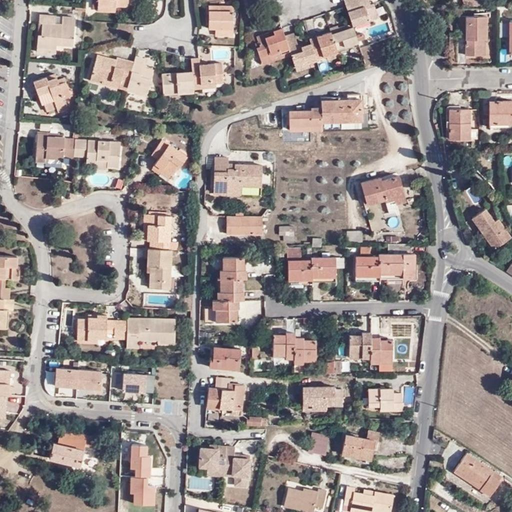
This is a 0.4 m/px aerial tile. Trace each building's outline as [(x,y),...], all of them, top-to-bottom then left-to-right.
[(98,0),(98,11),(115,12),(115,6),(128,6),(128,0),(98,0)] [(352,0),(343,0),(346,8),(351,24),(352,26),(379,17),(373,2),(369,4),(368,0),(354,0),(353,1),(352,0)] [(233,7),(221,7),(221,12),(209,12),(209,29),(215,29),(219,29),(219,36),(233,37),(233,7)] [(75,18),(63,17),(62,24),(55,24),(56,16),(40,15),(39,23),(43,23),(42,35),(38,35),(37,48),(56,49),(56,45),(72,46),(75,18)] [(482,40),(486,40),(486,17),(458,17),(458,30),(465,30),(466,55),(482,55),(482,40)] [(337,50),(358,43),(357,41),(356,37),(352,26),(351,24),(344,27),(345,30),(340,32),(338,29),(338,26),(330,29),(331,33),(337,50)] [(285,37),(282,29),(274,32),(275,35),(270,37),(269,33),(257,37),(260,47),(257,48),(260,59),(281,52),(282,58),(291,55),(285,37)] [(338,52),(337,50),(331,33),(310,40),(311,44),(316,60),(326,56),(338,52)] [(308,63),(316,60),(311,44),(299,48),(294,34),(285,37),(291,55),(295,68),(308,63)] [(262,65),(282,58),(281,52),(260,59),(262,65)] [(119,88),(126,90),(127,87),(134,63),(117,58),(116,61),(116,63),(112,62),(113,60),(97,55),(90,80),(101,83),(102,79),(120,83),(119,88)] [(127,87),(147,92),(154,71),(143,67),(145,59),(136,56),(134,63),(127,87)] [(193,87),(193,89),(202,89),(202,85),(216,84),(223,83),(222,64),(200,66),(199,59),(191,60),(192,72),(193,87)] [(308,63),(295,68),(296,71),(309,67),(308,63)] [(177,73),(162,75),(163,94),(186,92),(186,87),(193,87),(192,72),(185,72),(185,78),(181,78),(181,75),(177,75),(177,73)] [(48,82),(47,77),(34,82),(42,104),(44,103),(47,111),(56,107),(58,112),(67,108),(64,99),(62,93),(68,91),(65,82),(58,84),(57,80),(56,78),(48,82)] [(101,83),(119,88),(120,83),(102,79),(101,83)] [(127,87),(126,90),(147,96),(147,92),(127,87)] [(348,101),(330,101),(331,122),(342,122),(362,121),(361,95),(348,95),(348,101)] [(331,122),(330,101),(321,101),(321,110),(312,110),(312,112),(289,113),(290,125),(316,125),(316,127),(322,128),(322,122),(331,122)] [(511,101),(489,102),(489,115),(490,124),(511,124),(511,101)] [(449,139),(469,139),(469,110),(449,110),(449,139)] [(490,124),(489,115),(481,115),(481,119),(485,119),(485,124),(490,124)] [(74,156),(75,140),(65,139),(65,138),(48,137),(48,134),(37,133),(36,162),(45,162),(45,158),(63,159),(63,158),(74,159),(74,156)] [(163,139),(154,152),(161,157),(159,159),(158,159),(153,167),(161,172),(163,169),(172,175),(173,172),(177,167),(179,169),(187,156),(163,139)] [(120,143),(75,140),(74,156),(83,157),(83,148),(88,149),(87,157),(87,163),(97,164),(97,161),(108,161),(108,168),(119,168),(120,143)] [(235,169),(235,164),(228,163),(228,157),(215,157),(215,171),(228,172),(228,168),(235,169)] [(263,165),(235,164),(235,169),(228,168),(228,172),(215,171),(214,193),(228,194),(228,185),(242,185),(262,186),(263,165)] [(163,169),(161,172),(170,178),(172,175),(163,169)] [(381,183),(380,178),(361,183),(367,204),(385,199),(386,201),(404,196),(399,176),(385,180),(386,182),(381,183)] [(242,195),(242,185),(228,185),(228,194),(242,195)] [(479,196),(483,193),(478,186),(474,190),(479,196)] [(404,196),(386,201),(387,206),(396,203),(405,201),(404,196)] [(396,203),(387,206),(390,217),(399,214),(396,203)] [(482,231),(494,222),(485,209),(473,218),(482,231)] [(171,250),(171,241),(172,215),(149,214),(149,240),(152,240),(152,249),(171,250)] [(263,216),(229,216),(227,216),(227,234),(263,234),(263,216)] [(511,237),(498,219),(494,222),(482,231),(495,249),(511,237)] [(362,230),(346,231),(347,242),(362,242),(362,230)] [(411,254),(411,244),(388,244),(388,254),(379,254),(379,256),(356,257),(357,282),(372,282),(373,280),(379,280),(379,278),(388,278),(388,273),(403,273),(403,278),(414,277),(414,254),(411,254)] [(371,247),(361,247),(361,255),(371,255),(371,247)] [(287,249),(287,260),(301,260),(301,248),(287,249)] [(171,277),(172,250),(171,250),(152,249),(149,249),(149,258),(149,266),(151,266),(155,266),(154,287),(170,288),(171,277)] [(0,278),(6,279),(19,280),(19,267),(17,267),(17,257),(0,255),(0,278)] [(216,309),(216,322),(237,321),(237,309),(239,309),(239,300),(243,300),(243,292),(241,291),(241,278),(246,278),(246,269),(243,269),(243,257),(223,258),(223,270),(220,270),(221,292),(218,292),(218,300),(213,301),(213,309),(216,309)] [(301,260),(287,260),(288,287),(303,287),(303,284),(312,284),(312,281),(335,281),(335,268),(344,268),(344,257),(311,258),(311,260),(301,260)] [(0,298),(4,299),(9,299),(10,289),(6,288),(0,287),(0,298)] [(13,310),(14,300),(9,299),(4,299),(4,310),(13,310)] [(184,310),(192,310),(193,299),(185,299),(184,310)] [(205,321),(216,322),(216,309),(213,309),(205,309),(205,321)] [(107,339),(108,321),(108,316),(98,316),(98,319),(88,319),(88,320),(79,320),(78,341),(98,342),(98,339),(107,339)] [(127,340),(127,348),(139,348),(139,342),(159,342),(159,345),(174,345),(174,322),(160,322),(160,323),(155,323),(155,319),(128,319),(128,322),(128,325),(127,340)] [(128,325),(128,322),(108,321),(107,339),(115,340),(115,325),(128,325)] [(115,340),(127,340),(128,325),(115,325),(115,340)] [(286,335),(278,335),(273,335),(274,364),(303,363),(303,360),(315,359),(315,340),(310,340),(303,340),(303,337),(294,338),(294,332),(286,332),(286,335)] [(363,335),(355,335),(349,335),(350,357),(370,357),(371,362),(380,362),(380,360),(392,359),(392,340),(386,339),(379,340),(379,337),(371,337),(370,333),(363,333),(363,335)] [(225,365),(239,366),(240,349),(213,347),(213,358),(210,357),(209,367),(225,368),(225,365)] [(380,360),(380,362),(380,370),(392,369),(392,359),(380,360)] [(327,374),(342,374),(341,362),(327,361),(327,374)] [(295,374),(302,374),(303,374),(303,363),(294,364),(295,374)] [(208,407),(221,408),(222,388),(219,388),(220,377),(209,376),(207,407),(208,407)] [(222,388),(221,408),(233,409),(242,410),(244,386),(229,384),(230,377),(220,377),(219,388),(222,388)] [(333,387),(315,386),(315,389),(312,389),(312,387),(302,387),(302,404),(311,404),(311,410),(325,410),(325,406),(342,406),(342,388),(333,388),(333,387)] [(392,405),(392,411),(402,411),(402,393),(393,393),(393,388),(368,388),(368,405),(380,405),(392,405)] [(261,425),(261,421),(261,417),(250,416),(250,420),(247,419),(246,424),(261,425)] [(58,444),(53,443),(50,458),(80,465),(84,445),(95,447),(96,445),(101,446),(104,435),(100,434),(99,438),(61,429),(58,444)] [(374,439),(378,440),(380,432),(369,430),(367,438),(346,433),(342,453),(370,459),(372,448),(374,439)] [(329,435),(323,434),(313,432),(308,451),(325,454),(329,435)] [(46,446),(33,443),(32,451),(45,454),(46,446)] [(225,475),(227,447),(219,446),(219,449),(210,448),(202,448),(200,466),(209,467),(217,468),(217,475),(225,476),(225,475)] [(236,447),(227,447),(225,475),(233,475),(237,479),(237,485),(248,486),(248,475),(250,475),(251,456),(242,455),(242,457),(235,457),(235,455),(236,447)] [(502,477),(466,453),(453,471),(471,483),(472,481),(491,493),(502,477)] [(95,460),(90,459),(87,469),(92,471),(95,460)] [(208,475),(217,475),(217,468),(209,467),(208,475)] [(148,486),(148,477),(132,477),(132,492),(134,492),(134,504),(155,504),(155,486),(148,486)] [(373,495),(363,494),(354,493),(355,487),(346,486),(344,504),(352,506),(351,511),(354,511),(371,511),(372,510),(383,511),(390,511),(393,494),(374,491),(373,495)] [(310,492),(304,491),(289,487),(284,506),(310,511),(314,511),(316,506),(323,508),(327,491),(319,489),(318,491),(310,489),(310,492)]
